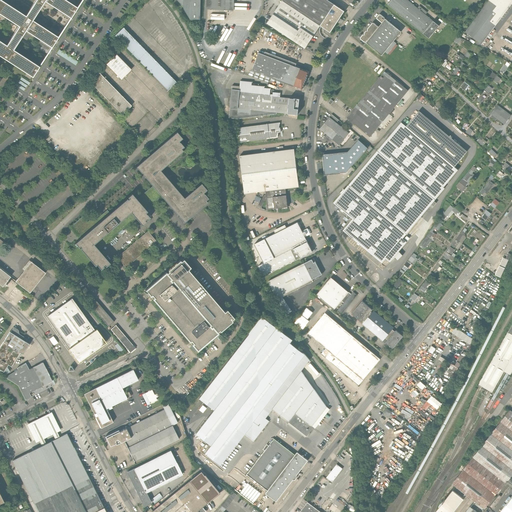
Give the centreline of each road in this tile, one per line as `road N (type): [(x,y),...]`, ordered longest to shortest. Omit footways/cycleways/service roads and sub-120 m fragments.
road 1 (residential): [(421,334),(350,266),(314,179),(318,89),(343,35),(371,0)]
road 2 (tertiary): [(134,511),(44,343),(0,299)]
road 3 (tertiary): [(283,511),(421,334)]
road 4 (tertiary): [(421,334),(511,215)]
